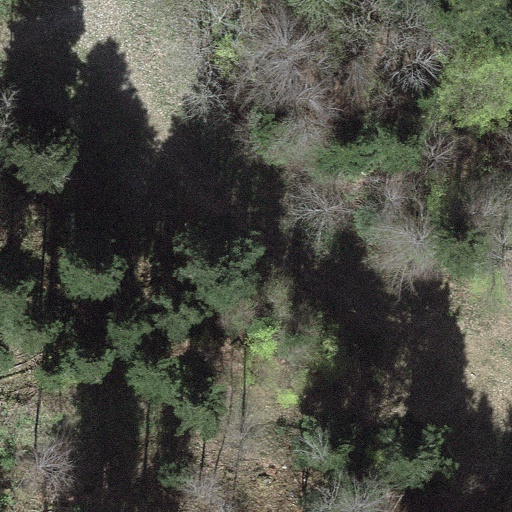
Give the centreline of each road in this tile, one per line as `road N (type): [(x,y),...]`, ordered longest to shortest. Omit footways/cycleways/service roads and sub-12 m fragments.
road 1 (track): [(102,23),(137,99),(204,186),(456,360),(511,383)]
road 2 (track): [(107,0),(102,23),(0,14)]
